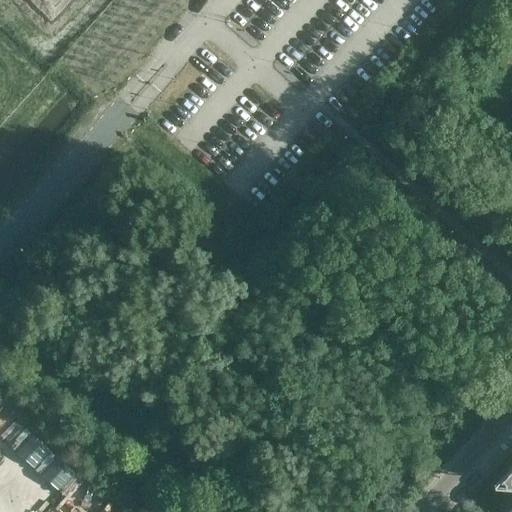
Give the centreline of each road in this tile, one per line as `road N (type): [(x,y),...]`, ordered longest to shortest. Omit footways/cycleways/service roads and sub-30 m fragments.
road 1 (unclassified): [(0,243),(134,103)]
road 2 (unclassified): [(420,511),(511,409)]
